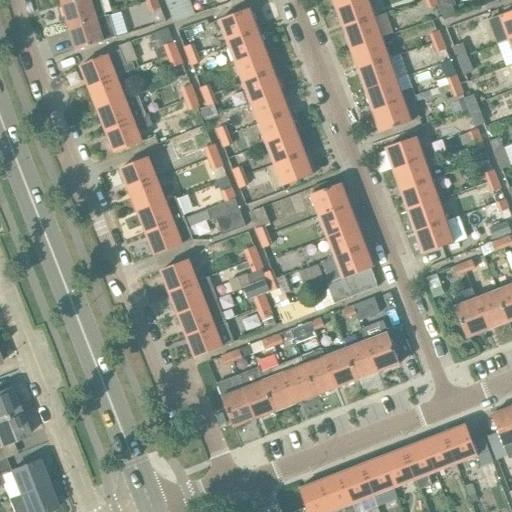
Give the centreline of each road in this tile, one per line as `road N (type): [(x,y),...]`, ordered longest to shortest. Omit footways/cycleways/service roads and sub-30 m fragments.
road 1 (residential): [(16,0),(154,371),(198,408),(226,485)]
road 2 (residential): [(448,401),(298,0)]
road 3 (tertiary): [(151,510),(0,117)]
road 4 (residential): [(86,511),(0,283)]
road 5 (residential): [(252,476),(448,401)]
